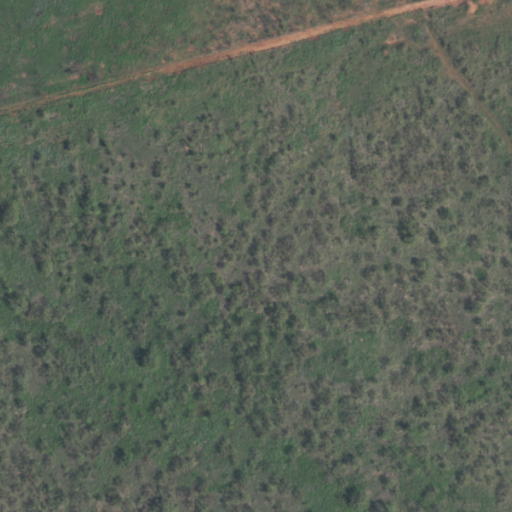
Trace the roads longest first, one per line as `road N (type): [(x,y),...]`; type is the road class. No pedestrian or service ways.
road 1 (residential): [(509,81),(405,63),(384,47),(384,0)]
road 2 (residential): [(406,0),(421,3),(511,84)]
